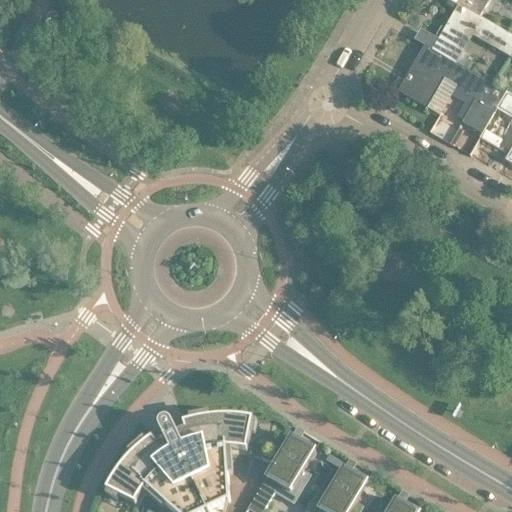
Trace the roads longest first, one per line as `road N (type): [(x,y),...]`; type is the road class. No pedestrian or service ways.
road 1 (tertiary): [(511,489),(373,404),(237,302)]
road 2 (tertiary): [(46,511),(80,421),(159,311)]
road 3 (residential): [(319,96),(511,209)]
road 4 (tertiary): [(151,237),(0,119)]
road 5 (residential): [(227,227),(319,96)]
